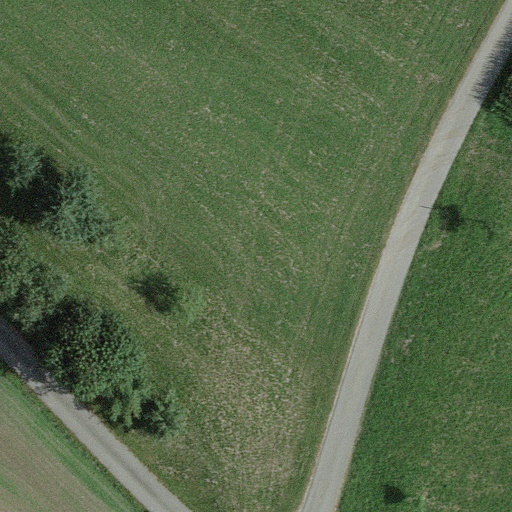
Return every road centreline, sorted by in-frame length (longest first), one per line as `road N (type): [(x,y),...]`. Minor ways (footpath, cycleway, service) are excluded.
road 1 (unclassified): [(325,511),(417,209),(511,24)]
road 2 (track): [(0,336),(163,511)]
